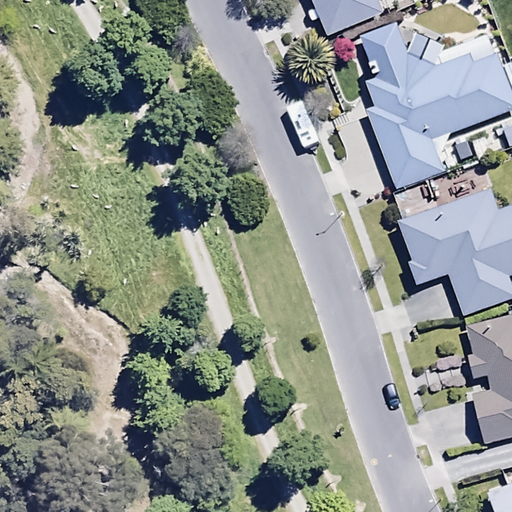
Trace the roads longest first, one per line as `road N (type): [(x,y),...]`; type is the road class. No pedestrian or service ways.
road 1 (track): [(321,511),(282,439),(203,215),(93,0)]
road 2 (residential): [(207,0),(302,199),(410,511)]
